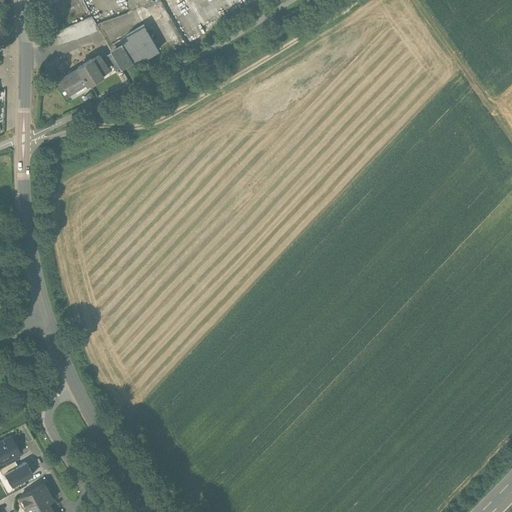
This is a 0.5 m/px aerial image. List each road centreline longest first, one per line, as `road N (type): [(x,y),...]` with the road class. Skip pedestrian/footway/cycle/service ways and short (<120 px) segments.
road 1 (track): [(359,0),(168,118),(82,128),(22,148)]
road 2 (tertiary): [(23,0),(27,221),(47,317)]
road 3 (track): [(413,0),(511,142)]
road 4 (tertiary): [(74,386),(151,511)]
road 5 (residential): [(74,386),(50,405),(48,427),(88,499)]
